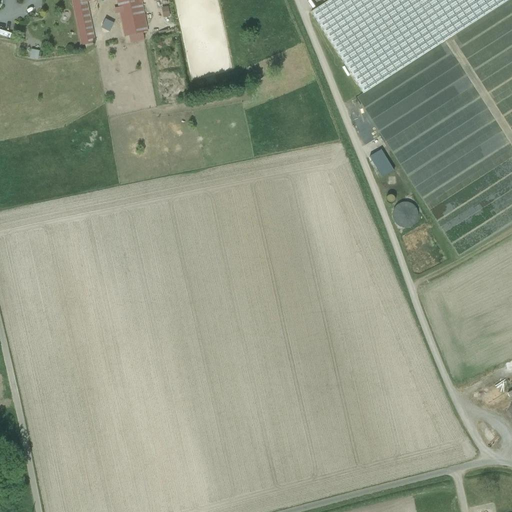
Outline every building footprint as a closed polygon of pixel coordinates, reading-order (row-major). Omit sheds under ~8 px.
[(94,47),(84,0),(70,0),(81,49),(94,47)] [(87,0),(97,46),(119,42),(110,0),(87,0)] [(139,0),(117,0),(125,40),(147,36),(139,0)] [(509,0),(330,0),(311,13),(363,94),(509,0)] [(149,43),(67,60),(80,124),(162,107),(149,43)] [(32,48),(29,57),(38,59),(40,51),(32,48)] [(370,156),(383,177),(395,171),(382,149),(370,156)]
